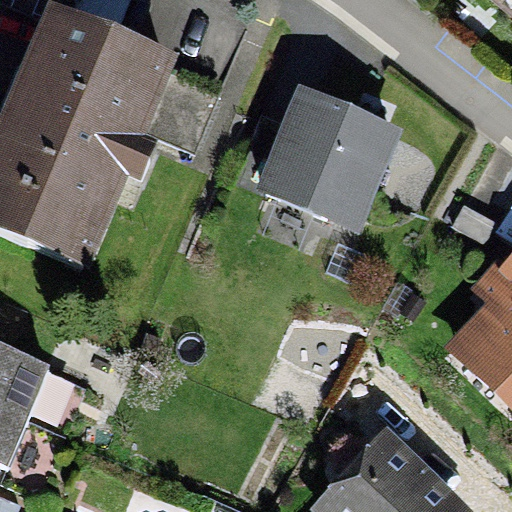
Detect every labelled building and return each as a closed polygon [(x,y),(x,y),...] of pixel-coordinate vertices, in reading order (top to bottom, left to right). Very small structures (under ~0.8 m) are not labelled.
[(219,95),(55,27),(0,159),(0,236),(82,270),(122,172),(141,180),(149,163),(130,155),(140,132),(195,155),(219,95)] [(393,142),(303,104),(264,195),(326,222),(334,203),(361,215),(393,142)] [(495,228),(463,210),(453,229),(484,247),(495,228)] [(511,271),(487,298),(511,320),(470,362),(511,402),(511,271)] [(0,413),(27,425),(48,376),(0,355),(0,413)] [(27,425),(0,413),(0,470),(6,473),(27,425)] [(451,511),(387,449),(325,511),(451,511)]
